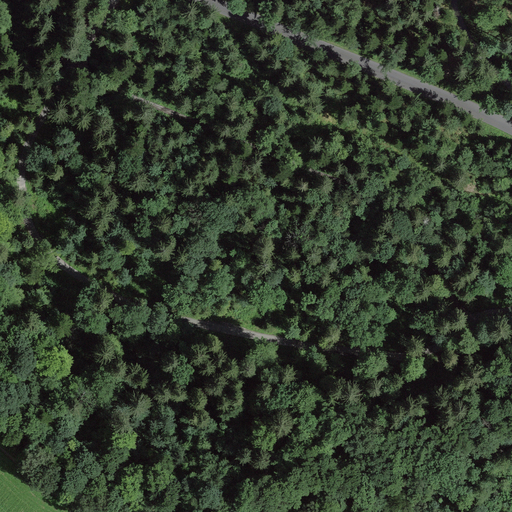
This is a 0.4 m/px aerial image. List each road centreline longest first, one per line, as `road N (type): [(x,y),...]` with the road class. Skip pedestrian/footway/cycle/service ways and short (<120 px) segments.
road 1 (unclassified): [(114,0),(23,152),(20,189),(32,229),(64,266),(135,308),(275,339),(413,355),(511,304)]
road 2 (track): [(466,323),(427,236),(394,205),(72,65)]
road 3 (unclassified): [(208,0),(511,127)]
